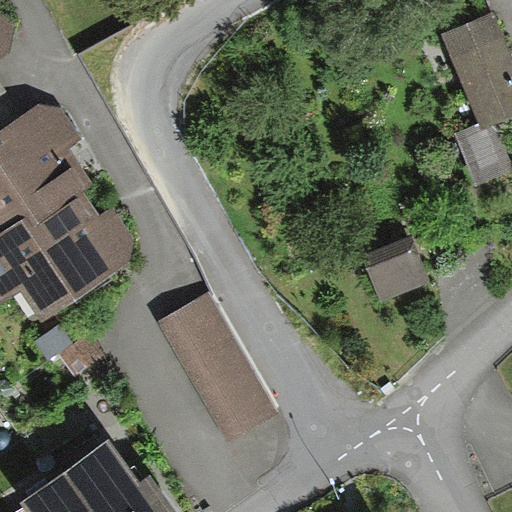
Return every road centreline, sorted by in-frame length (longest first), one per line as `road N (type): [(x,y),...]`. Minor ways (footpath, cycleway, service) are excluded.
road 1 (residential): [(265,511),(405,410)]
road 2 (residential): [(405,410),(511,317)]
